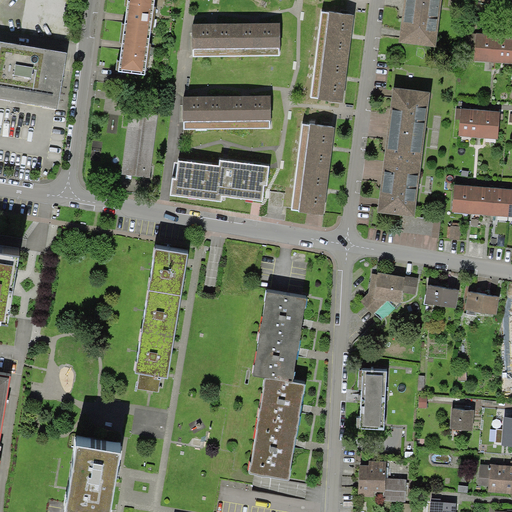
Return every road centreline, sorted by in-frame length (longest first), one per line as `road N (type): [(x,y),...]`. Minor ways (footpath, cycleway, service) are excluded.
road 1 (residential): [(64,195),(345,242)]
road 2 (residential): [(330,511),(345,242)]
road 3 (residential): [(345,242),(377,0)]
road 4 (residential): [(64,195),(92,0)]
road 5 (residential): [(345,242),(511,269)]
